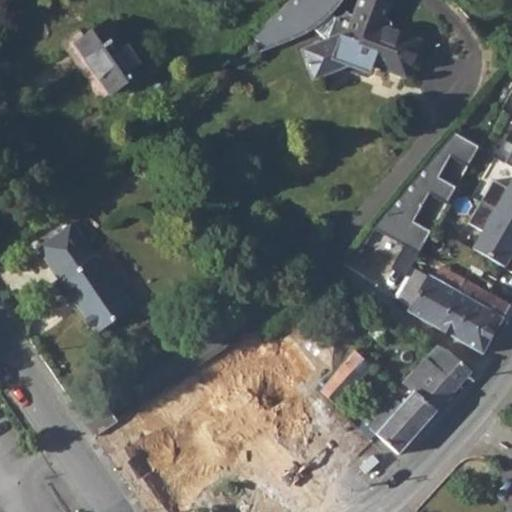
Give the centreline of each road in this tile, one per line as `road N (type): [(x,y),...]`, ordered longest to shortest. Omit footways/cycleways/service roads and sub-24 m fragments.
road 1 (unknown): [(477,81),(452,119),(311,270),(68,440)]
road 2 (tertiary): [(368,511),(471,416),(511,363)]
road 3 (residential): [(0,343),(119,511)]
